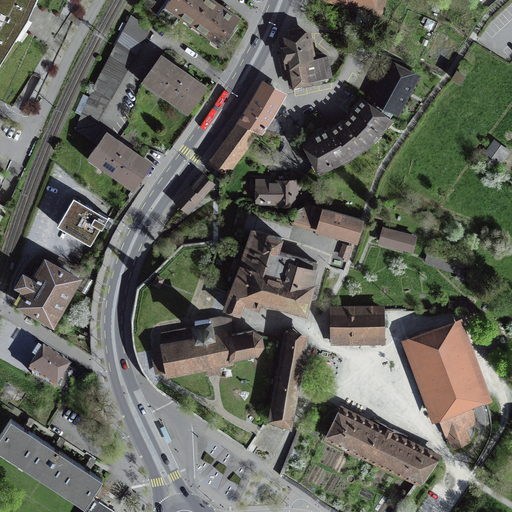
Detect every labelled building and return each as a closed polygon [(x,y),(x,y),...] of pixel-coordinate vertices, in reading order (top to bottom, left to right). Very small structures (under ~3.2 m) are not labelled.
[(0,0),(0,63),(28,18),(36,0),(0,0)] [(180,15),(193,24),(210,0),(169,0),(158,16),(172,26),(180,15)] [(213,0),(210,0),(193,24),(221,44),(239,18),(227,9),(213,0)] [(342,0),(380,12),(384,0),(342,0)] [(97,145),(106,132),(95,124),(149,28),(131,15),(97,79),(75,129),(97,145)] [(355,25),(347,22),(344,31),(351,34),(355,25)] [(289,64),(313,59),(308,34),(286,38),(284,40),(283,43),(287,64),(289,64)] [(183,71),(161,55),(143,80),(188,111),(206,87),(183,71)] [(313,59),(289,64),(293,83),(296,82),(330,75),(326,56),(313,59)] [(460,83),(470,66),(463,61),(452,78),(460,83)] [(371,104),(390,118),(412,77),(392,66),(382,84),(371,104)] [(239,123),(257,132),(260,133),(260,137),(275,141),(277,134),(279,134),(282,127),(270,118),(272,114),(277,104),(276,103),(279,97),(277,90),(264,82),(250,105),(239,123)] [(350,119),(345,123),(365,147),(366,148),(379,134),(391,119),(390,118),(371,104),(362,98),(353,110),(354,111),(351,114),(349,117),(350,119)] [(365,147),(345,123),(343,120),(337,125),(332,130),(317,110),(307,117),(305,120),(317,136),(309,140),(306,144),(315,161),(311,163),(313,166),(305,176),(314,184),(317,183),(324,175),(320,171),(334,164),(335,165),(350,157),(351,158),(365,147)] [(257,132),(239,123),(225,142),(211,161),(227,173),(257,132)] [(107,132),(106,132),(97,145),(89,156),(134,188),(143,176),(151,164),(130,148),(107,132)] [(510,152),(495,141),(487,152),(484,149),(479,156),(497,169),(510,152)] [(192,188),(201,196),(213,182),(203,175),(201,175),(194,185),(192,188)] [(302,183),(257,183),(257,203),(277,202),(277,203),(293,203),(293,195),(303,194),(302,183)] [(201,196),(192,188),(191,187),(184,195),(178,201),(182,205),(182,206),(185,210),(187,208),(189,209),(199,198),(200,200),(202,198),(201,196)] [(102,227),(108,216),(74,196),(57,225),(90,244),(100,226),(102,227)] [(355,238),(361,219),(308,204),(299,209),(295,221),(325,230),(355,238)] [(415,237),(384,229),(382,235),(381,241),(412,250),(415,237)] [(225,307),(239,313),(244,302),(248,303),(258,307),(258,305),(257,304),(258,297),(268,300),(288,306),(305,311),(312,284),(311,283),(317,262),(278,251),(282,238),(254,230),(240,266),(230,293),(225,307)] [(351,245),(342,242),(337,255),(346,258),(351,245)] [(468,260),(430,247),(426,257),(446,263),(445,268),(460,273),(458,277),(463,279),(464,275),(463,275),(468,260)] [(52,322),(77,278),(46,261),(35,281),(31,279),(32,279),(23,274),(17,285),(29,292),(21,305),(52,322)] [(158,276),(154,284),(159,287),(161,283),(163,279),(158,276)] [(382,309),(332,310),(333,336),(358,335),(382,335),(382,309)] [(232,358),(258,353),(263,345),(261,335),(253,330),(227,335),(227,318),(220,317),(195,321),(196,327),(162,333),(163,343),(161,344),(164,359),(167,375),(213,365),(233,362),(232,358)] [(443,328),(410,340),(426,382),(438,415),(440,415),(447,435),(448,434),(453,446),(469,440),(465,428),(475,424),(475,418),(474,414),(470,403),(484,398),(457,324),(443,329),(443,328)] [(288,330),(286,330),(284,342),(283,341),(272,408),(267,417),(289,425),(297,381),(304,336),(288,334),(288,330)] [(57,359),(45,352),(31,373),(55,388),(56,387),(64,392),(76,373),(68,368),(69,367),(57,359)] [(390,432),(341,408),(327,437),(418,481),(436,456),(437,456),(438,454),(436,453),(435,454),(390,432)] [(11,418),(0,434),(0,446),(25,463),(41,438),(26,428),(11,418)] [(172,441),(165,426),(161,428),(167,443),(172,441)] [(41,438),(25,463),(56,483),(72,458),(57,448),(41,438)] [(72,458),(56,483),(86,503),(103,479),(87,469),(72,458)] [(292,471),(285,468),(283,474),(289,477),(292,471)] [(110,511),(92,500),(83,511),(110,511)]
